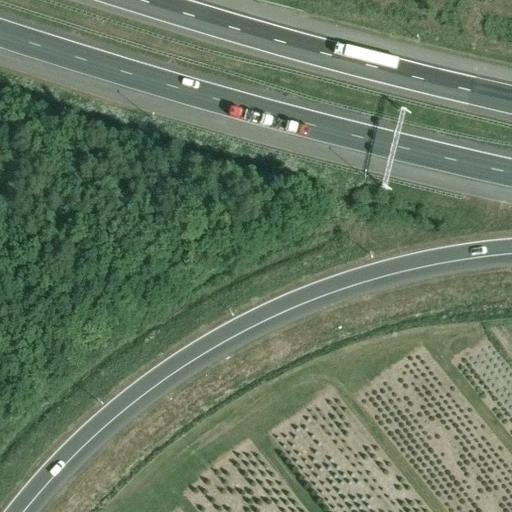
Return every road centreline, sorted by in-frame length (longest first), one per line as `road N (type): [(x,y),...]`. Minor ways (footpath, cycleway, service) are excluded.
road 1 (motorway): [(14,511),(123,400),(264,312),(376,269),(511,247)]
road 2 (motorway): [(0,32),(158,84),(511,173)]
road 3 (motorway): [(511,95),(141,0)]
